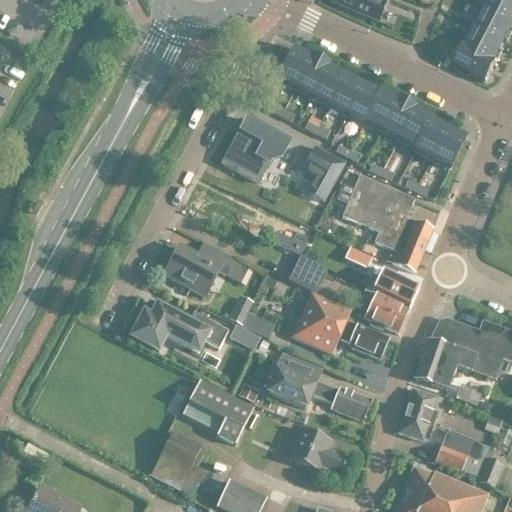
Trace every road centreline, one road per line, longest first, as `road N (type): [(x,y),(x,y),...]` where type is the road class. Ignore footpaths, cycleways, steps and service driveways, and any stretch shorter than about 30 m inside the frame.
road 1 (tertiary): [(0,347),(180,11)]
road 2 (residential): [(110,315),(276,3)]
road 3 (residential): [(363,511),(400,377),(444,270)]
road 4 (residential): [(501,121),(293,13)]
road 5 (residential): [(444,270),(501,121)]
